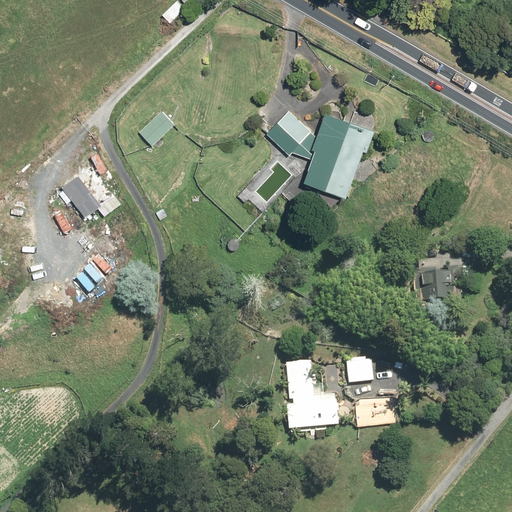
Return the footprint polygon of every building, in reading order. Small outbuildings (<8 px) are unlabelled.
[(176,0),(161,15),(169,24),(184,9),(176,0)] [(287,111),(264,134),(288,156),(291,152),(309,159),(300,183),(342,198),(361,152),(365,153),(372,131),(323,114),(314,134),(287,111)] [(151,147),(173,126),(161,112),(138,133),(151,147)] [(98,153),(89,158),(99,176),(108,171),(98,153)] [(101,206),(118,195),(109,180),(92,191),(101,206)] [(163,210),(156,213),(159,221),(167,217),(163,210)] [(418,270),(419,288),(428,288),(427,275),(432,275),(434,302),(454,301),(452,274),(435,275),(435,269),(418,270)] [(350,363),(346,364),(347,384),(372,382),(371,361),(365,361),(365,359),(349,360),(350,363)] [(310,362),(285,364),(288,400),(292,400),(293,406),(286,407),(288,431),(338,427),(334,388),(312,390),(310,362)]
